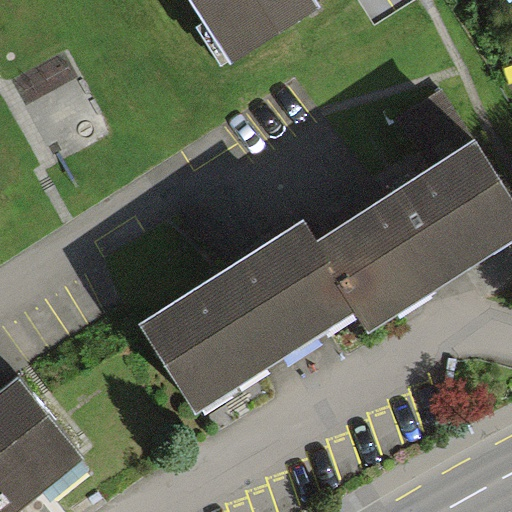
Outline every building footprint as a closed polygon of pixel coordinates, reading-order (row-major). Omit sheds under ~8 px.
[(312,0),(186,0),(223,57),(312,0)] [(412,142),(459,114),(445,92),(399,120),(412,142)] [(511,220),(477,166),(315,269),(353,344),(365,363),(511,269),(511,220)] [(194,445),(353,344),(315,269),(303,251),(138,356),(194,445)] [(12,402),(0,411),(0,511),(57,511),(84,492),(12,402)]
